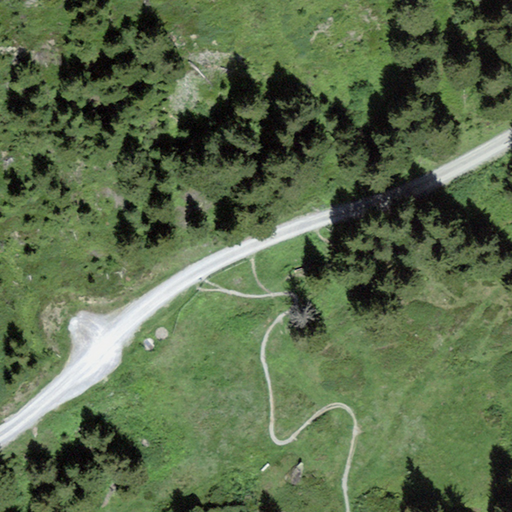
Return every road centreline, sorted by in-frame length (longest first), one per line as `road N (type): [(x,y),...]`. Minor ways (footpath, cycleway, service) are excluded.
road 1 (track): [(511,138),(444,174),(195,270)]
road 2 (track): [(195,270),(116,330),(72,382),(0,433)]
